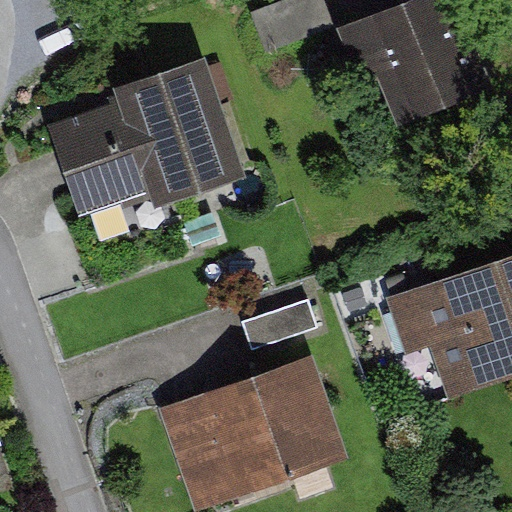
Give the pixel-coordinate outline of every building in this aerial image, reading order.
[(471,0),(416,0),(360,20),(395,117),(500,80),(471,0)] [(251,180),(208,58),(117,90),(121,102),(51,126),(83,217),(124,203),(126,209),(153,200),(157,213),(251,180)] [(511,256),(388,300),(408,356),(435,347),(453,400),(511,379),(511,256)] [(309,300),(243,322),(248,336),(253,351),(319,329),(309,300)] [(315,357),(161,411),(196,511),(204,511),(352,460),(315,357)]
